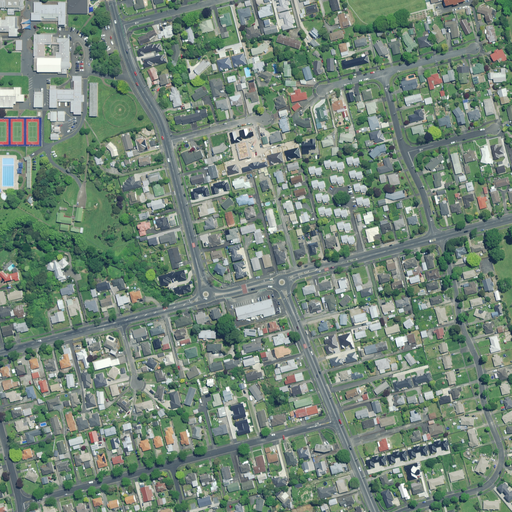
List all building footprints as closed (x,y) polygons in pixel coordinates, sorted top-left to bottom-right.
[(23,0),(0,0),(0,8),(24,9),(23,0)] [(96,8),(93,0),(85,0),(89,10),(96,8)] [(143,0),(136,0),(138,4),(134,4),(136,10),(146,7),(143,0)] [(289,9),(288,0),(282,1),(283,3),(280,4),(282,12),(276,13),(278,19),(282,19),(283,22),(289,24),(290,18),(287,17),(289,9)] [(329,0),(333,12),(340,10),(336,0),(329,0)] [(42,1),(34,1),(34,12),(32,12),(32,20),(41,20),(41,18),(59,18),(59,26),(66,26),(67,1),(58,1),(58,5),(42,5),(42,1)] [(274,15),(271,4),(266,5),(266,6),(261,8),(262,10),(258,11),(260,18),(274,15)] [(318,11),(316,4),(305,7),(307,14),(318,11)] [(496,10),(483,7),(482,8),(479,7),(479,8),(478,7),(477,12),(485,14),(487,23),(493,21),(491,14),(495,15),(496,10)] [(252,16),(249,8),(242,9),(242,8),(237,10),(241,26),(246,25),(244,18),(252,16)] [(219,17),(220,19),(222,25),(223,28),(227,27),(232,25),(229,13),(224,14),(224,15),(223,15),(223,16),(219,17)] [(346,18),(344,13),(338,15),(339,21),(338,21),(341,29),(344,29),(343,27),(350,25),(348,18),(346,18)] [(16,18),(0,17),(0,47),(1,47),(1,35),(0,34),(0,31),(10,32),(10,35),(20,35),(20,28),(16,28),(16,18)] [(472,32),(466,19),(459,22),(466,35),(472,32)] [(215,37),(211,20),(202,22),(202,23),(199,24),(202,33),(206,32),(208,38),(215,37)] [(459,37),(456,20),(445,22),(446,28),(450,28),(452,38),(459,37)] [(164,30),(165,35),(166,38),(174,36),(173,31),(174,31),(172,25),(165,27),(165,29),(163,29),(164,30)] [(278,32),(276,25),(261,29),(262,34),(265,33),(265,35),(278,32)] [(445,40),(437,25),(433,27),(434,30),(432,31),(438,43),(445,40)] [(496,37),(492,25),(486,27),(488,34),(486,35),(488,40),(489,40),(490,43),(495,41),(494,37),(496,37)] [(257,30),(256,26),(246,28),(247,34),(246,35),(247,40),(261,37),(259,29),(257,30)] [(195,42),(191,27),(180,30),(184,45),(195,42)] [(320,34),(313,27),(309,32),(316,38),(320,34)] [(147,34),(139,37),(140,39),(138,39),(140,44),(151,40),(156,37),(155,36),(158,34),(154,29),(152,31),(151,30),(148,33),(147,34)] [(343,38),(341,31),(329,34),(331,41),(343,38)] [(58,38),(58,42),(52,42),(52,34),(35,33),(34,72),(59,72),(59,74),(68,74),(68,69),(70,69),(71,38),(58,38)] [(411,51),(417,48),(416,47),(418,46),(416,42),(413,43),(408,34),(402,37),(406,45),(407,45),(408,48),(407,48),(405,49),(407,52),(406,52),(407,54),(408,54),(412,52),(411,51)] [(302,42),(279,35),(277,42),(299,50),(302,42)] [(432,46),(429,35),(418,38),(420,48),(427,46),(428,47),(432,46)] [(367,45),(366,38),(354,40),(356,48),(367,45)] [(400,46),(399,40),(389,43),(390,48),(392,48),(393,55),(401,53),(399,47),(400,46)] [(384,48),(381,41),(374,45),(380,56),(382,55),(383,56),(389,53),(387,49),(389,49),(388,46),(384,48)] [(258,54),(262,53),(264,51),(266,53),(269,50),(267,48),(269,47),(264,42),(263,44),(260,42),(257,44),(257,47),(251,49),(253,56),(258,54)] [(151,45),(149,46),(150,51),(156,50),(157,52),(162,50),(161,44),(159,45),(159,44),(155,44),(155,43),(151,44),(151,45)] [(339,48),(340,48),(342,56),(349,54),(347,48),(348,47),(347,43),(346,43),(339,44),(339,45),(339,46),(339,48)] [(172,60),(171,65),(176,67),(177,61),(178,61),(180,53),(178,44),(172,46),(173,51),(171,59),(172,60)] [(150,51),(149,46),(146,46),(143,47),(143,48),(139,49),(139,50),(137,51),(139,56),(145,55),(144,53),(150,51)] [(500,52),(498,49),(494,51),(495,53),(490,55),(494,62),(497,60),(499,62),(502,61),(502,62),(507,59),(503,50),(500,52)] [(0,66),(11,67),(10,73),(21,73),(22,64),(16,64),(16,52),(10,52),(10,56),(0,56),(0,66)] [(221,53),(221,63),(226,67),(226,69),(232,68),(231,62),(234,62),(233,52),(221,53)] [(154,57),(155,63),(158,62),(158,63),(159,62),(159,64),(167,62),(166,57),(165,58),(164,54),(154,57)] [(246,59),(247,62),(244,63),(245,66),(248,65),(252,64),(253,71),(258,69),(259,70),(257,76),(265,78),(265,82),(269,83),(270,80),(271,80),(273,74),(273,72),(266,73),(264,72),(263,68),(265,67),(263,62),(260,62),(258,54),(253,56),(253,58),(246,59)] [(365,56),(346,61),(346,59),(341,61),(343,69),(369,62),(367,56),(365,56)] [(153,63),(155,63),(154,57),(144,59),(145,63),(143,63),(145,68),(153,65),(152,64),(153,64),(153,63)] [(211,64),(206,58),(193,70),(199,75),(211,64)] [(335,71),(334,58),(327,59),(327,71),(335,71)] [(321,69),(322,61),(315,60),(314,70),(317,75),(323,72),(321,69)] [(291,77),(291,62),(284,61),(284,68),(283,68),(283,72),(284,72),(284,77),(291,77)] [(485,71),(483,64),(470,68),(471,73),(473,73),(474,75),(481,73),(481,75),(486,73),(485,71)] [(313,78),(310,66),(302,68),(306,81),(313,78)] [(469,75),(469,66),(460,67),(460,71),(458,71),(459,74),(458,74),(459,81),(460,80),(460,84),(467,83),(467,76),(469,75)] [(147,70),(153,81),(159,78),(154,67),(147,70)] [(494,73),(494,72),(492,72),(492,69),(490,69),(490,72),(490,73),(488,73),(489,80),(490,79),(492,79),(493,79),(494,83),(495,83),(495,85),(499,85),(499,82),(506,82),(506,73),(507,73),(507,70),(505,70),(505,68),(501,68),(501,73),(494,73)] [(457,82),(453,70),(448,71),(448,74),(442,76),(444,83),(451,81),(452,84),(457,82)] [(166,73),(159,75),(161,81),(160,81),(161,85),(169,83),(168,78),(169,78),(168,74),(166,74),(166,73)] [(435,86),(434,86),(434,85),(440,84),(440,83),(442,83),(441,79),(439,79),(438,74),(430,75),(431,77),(427,78),(430,90),(435,89),(435,88),(435,86)] [(82,114),(83,75),(74,75),(73,89),(51,88),(50,107),(58,107),(59,101),(72,101),(72,114),(82,114)] [(210,80),(214,97),(220,96),(220,95),(219,91),(221,90),(220,89),(224,89),(223,86),(224,86),(223,80),(217,82),(216,78),(210,80)] [(286,78),(286,81),(286,86),(296,86),(296,81),(291,81),(291,78),(286,78)] [(406,81),(406,80),(401,82),(404,92),(417,88),(416,86),(418,86),(416,79),(415,79),(406,81)] [(245,94),(246,96),(246,99),(251,98),(252,103),(259,101),(257,92),(255,82),(248,83),(250,90),(249,90),(249,93),(245,94)] [(246,88),(245,83),(236,85),(238,91),(242,90),(242,89),(246,88)] [(177,86),(171,88),(173,92),(171,93),(172,95),(170,95),(171,101),(173,100),(174,103),(173,103),(174,107),(183,105),(179,93),(178,93),(177,86)] [(0,101),(0,102),(0,107),(15,108),(15,102),(25,102),(25,95),(22,95),(22,88),(15,88),(15,90),(1,90),(1,87),(0,87),(0,101)] [(492,95),(491,93),(496,91),(494,87),(490,89),(487,90),(489,96),(492,95)] [(196,92),(192,95),(195,101),(206,95),(209,93),(207,90),(205,91),(203,89),(196,92)] [(302,93),(301,89),(299,89),(295,90),(296,94),(291,95),(293,102),(308,99),(306,92),(302,93)] [(368,91),(367,89),(363,91),(365,100),(373,98),(371,90),(368,91)] [(498,92),(497,92),(498,95),(499,95),(501,105),(509,103),(507,92),(508,92),(508,90),(506,91),(506,89),(498,91),(498,92)] [(43,92),(33,92),(33,108),(43,108),(43,92)] [(347,93),(350,102),(356,100),(353,92),(347,93)] [(406,105),(413,103),(414,105),(416,104),(416,103),(422,101),(420,94),(405,98),(406,105)] [(243,105),(240,95),(230,97),(232,106),(236,105),(236,107),(243,105)] [(277,110),(287,106),(283,95),(274,99),(277,105),(276,106),(277,110)] [(227,98),(216,101),(218,109),(221,108),(222,110),(225,109),(225,110),(226,110),(229,109),(227,98)] [(203,103),(203,100),(192,103),(194,108),(204,106),(203,103)] [(344,107),(343,100),(335,102),(335,103),(333,103),(334,111),(344,109),(345,112),(343,112),(344,117),(349,116),(347,107),(344,107)] [(494,114),(491,100),(483,101),(486,116),(494,114)] [(301,107),(298,102),(292,107),(295,111),(301,107)] [(378,108),(376,102),(366,104),(369,115),(377,113),(376,109),(378,108)] [(324,111),(326,111),(325,106),(316,108),(316,111),(316,114),(317,113),(318,118),(315,119),(317,129),(322,128),(320,122),(328,120),(327,115),(325,116),(324,111)] [(466,123),(464,114),(459,107),(452,111),(457,118),(458,125),(466,123)] [(201,112),(191,114),(193,122),(195,122),(197,121),(203,119),(202,118),(208,116),(206,109),(200,110),(201,112)] [(410,122),(416,121),(417,122),(419,122),(419,120),(424,119),(422,109),(417,110),(418,114),(409,116),(410,122)] [(481,118),(479,111),(480,111),(479,109),(477,109),(477,110),(468,113),(470,120),(474,119),(474,121),(479,120),(479,118),(481,118)] [(299,118),(298,112),(292,115),(293,123),(304,128),(311,127),(310,120),(304,120),(299,118)] [(193,122),(191,114),(181,117),(181,115),(175,117),(177,124),(183,123),(183,124),(189,123),(192,122),(193,122)] [(378,119),(377,115),(369,117),(372,131),(377,129),(377,127),(381,126),(379,119),(378,119)] [(452,127),(449,115),(447,116),(445,118),(438,119),(440,127),(446,125),(447,128),(452,127)] [(288,120),(288,118),(280,120),(281,124),(279,125),(280,129),(282,128),(283,132),(289,131),(287,121),(288,120)] [(426,127),(423,128),(423,125),(411,128),(413,135),(419,133),(420,136),(425,135),(424,132),(427,131),(426,127)] [(381,130),(370,133),(372,140),(374,139),(375,143),(385,141),(383,133),(382,134),(381,130)] [(269,137),(271,144),(278,142),(282,141),(279,131),(274,132),(275,135),(269,137)] [(354,135),(341,133),(339,143),(343,143),(343,141),(352,143),(354,135)] [(129,134),(122,135),(126,151),(133,149),(129,134)] [(324,148),(335,145),(332,136),(328,137),(329,139),(322,141),(324,148)] [(233,140),(235,149),(248,146),(245,137),(233,140)] [(140,152),(143,151),(143,150),(144,150),(144,151),(149,150),(148,147),(147,147),(145,138),(136,140),(139,152),(140,151),(140,152)] [(308,142),(308,141),(306,141),(303,141),(303,153),(309,153),(309,149),(316,149),(316,139),(312,139),(312,142),(308,142)] [(112,157),(119,156),(117,148),(111,142),(106,147),(111,151),(112,157)] [(228,148),(224,143),(220,146),(212,148),(214,155),(222,153),(228,148)] [(386,144),(378,146),(370,154),(375,159),(381,152),(388,150),(386,144)] [(495,160),(500,158),(505,156),(502,147),(498,148),(497,144),(491,146),(493,153),(495,160)] [(291,154),(286,146),(277,152),(278,153),(274,155),(278,161),(284,157),(285,158),(291,154)] [(491,160),(490,155),(487,146),(484,146),(484,148),(481,149),(482,156),(481,162),(488,164),(488,163),(492,164),(493,161),(491,160)] [(181,154),(187,167),(196,163),(195,161),(204,157),(201,150),(189,155),(188,151),(181,154)] [(463,155),(466,163),(476,160),(474,150),(467,152),(468,154),(463,155)] [(269,152),(265,155),(268,161),(273,158),(269,152)] [(460,163),(463,163),(461,156),(458,156),(457,153),(450,154),(456,175),(462,173),(460,163)] [(429,169),(431,171),(441,163),(442,164),(444,162),(442,159),(443,158),(440,154),(433,159),(433,158),(430,161),(430,162),(425,166),(428,170),(429,169)] [(102,161),(100,155),(95,156),(97,165),(103,163),(103,161),(102,161)] [(151,164),(149,156),(139,159),(141,167),(151,164)] [(219,156),(216,157),(216,156),(204,160),(205,165),(208,164),(208,165),(213,164),(212,163),(217,161),(220,161),(219,156)] [(252,168),(263,165),(260,156),(250,159),(252,168)] [(384,159),(385,166),(378,168),(380,174),(394,170),(393,164),(392,164),(390,157),(384,159)] [(238,162),(240,167),(247,163),(244,158),(238,162)] [(508,158),(501,159),(503,164),(502,165),(503,170),(510,168),(508,158)] [(300,169),(298,162),(287,165),(289,172),(291,171),(291,175),(298,173),(297,169),(300,169)] [(216,165),(208,167),(210,176),(211,179),(219,177),(216,165)] [(265,171),(265,168),(260,169),(261,173),(264,172),(265,176),(269,175),(267,170),(265,171)] [(278,184),(284,182),(281,171),(273,173),(275,177),(276,177),(278,184)] [(159,177),(158,172),(148,175),(150,183),(162,180),(161,177),(159,177)] [(444,172),(440,173),(433,174),(435,180),(433,181),(435,188),(442,186),(440,180),(442,180),(441,176),(445,175),(444,172)] [(205,184),(212,182),(211,179),(210,176),(204,177),(203,174),(191,177),(193,185),(204,182),(205,184)] [(303,182),(300,174),(297,175),(297,177),(294,178),(294,176),(290,177),(292,185),(294,184),(295,188),(302,186),(301,182),(303,182)] [(388,176),(391,187),(400,184),(398,177),(397,178),(396,174),(388,176)] [(124,180),(125,181),(122,182),(123,186),(124,191),(142,186),(140,181),(135,182),(134,176),(126,178),(127,180),(124,180)] [(494,181),(496,188),(502,187),(510,185),(508,178),(494,181)] [(240,180),(239,179),(236,179),(237,181),(232,182),(233,186),(234,186),(235,189),(244,187),(245,189),(250,188),(249,182),(245,183),(244,179),(240,180)] [(260,182),(263,192),(267,191),(266,190),(269,189),(267,180),(260,182)] [(472,182),(465,184),(467,192),(474,190),(472,182)] [(164,195),(162,184),(153,186),(155,197),(164,195)] [(495,189),(494,186),(491,187),(492,190),(490,190),(493,204),(500,202),(497,191),(496,191),(496,189),(495,189)] [(306,194),(304,188),(294,191),(296,198),(297,197),(298,201),(305,199),(304,195),(306,194)] [(195,191),(197,201),(209,198),(208,194),(203,195),(202,189),(195,191)] [(406,197),(404,190),(394,192),(388,190),(386,197),(394,200),(406,197)] [(132,202),(137,201),(138,203),(141,202),(139,196),(137,196),(135,191),(128,194),(130,201),(129,201),(130,205),(133,205),(132,202)] [(236,198),(237,203),(238,203),(239,206),(244,205),(245,205),(248,204),(249,206),(254,204),(253,198),(249,199),(247,194),(240,196),(240,197),(236,198)] [(474,200),(473,194),(463,196),(466,208),(471,207),(469,202),(474,200)] [(229,197),(221,205),(226,210),(234,203),(229,197)] [(480,209),(487,208),(485,201),(487,201),(486,197),(482,198),(481,197),(477,198),(480,209)] [(163,204),(162,199),(147,203),(148,208),(152,207),(153,210),(165,207),(164,203),(163,204)] [(286,202),(286,203),(283,204),(284,209),(286,209),(287,213),(294,211),(292,202),(291,202),(290,200),(286,202)] [(447,200),(442,201),(443,202),(439,202),(442,215),(450,214),(447,200)] [(212,201),(206,203),(202,204),(203,205),(198,206),(200,212),(198,212),(199,217),(215,213),(214,209),(213,209),(212,201)] [(462,213),(459,201),(455,202),(455,204),(450,205),(452,213),(457,212),(457,214),(462,213)] [(255,217),(253,206),(243,209),(247,220),(251,219),(251,218),(255,217)] [(81,223),(84,208),(77,207),(74,222),(81,223)] [(270,231),(270,234),(277,232),(277,231),(278,231),(272,208),(265,210),(266,211),(267,216),(268,221),(270,227),(267,228),(268,232),(270,231)] [(150,218),(148,212),(139,215),(141,221),(150,218)] [(225,213),(227,226),(228,226),(228,228),(235,226),(232,212),(225,213)] [(369,222),(374,221),(372,212),(367,213),(367,215),(363,216),(365,225),(369,224),(369,222)] [(65,214),(58,213),(56,222),(72,225),(73,219),(64,218),(65,214)] [(299,217),(301,224),(309,221),(309,218),(310,218),(310,216),(308,216),(307,213),(301,215),(301,216),(299,217)] [(412,215),(413,217),(410,217),(407,218),(409,225),(412,224),(413,225),(417,224),(416,222),(418,221),(416,214),(412,215)] [(161,227),(162,230),(171,228),(170,226),(176,225),(175,220),(169,221),(169,223),(167,223),(166,217),(154,220),(156,228),(161,227)] [(215,228),(212,218),(205,220),(206,226),(204,226),(205,230),(215,228)] [(403,220),(394,222),(396,231),(400,230),(399,228),(404,227),(403,220)] [(151,229),(149,221),(141,223),(141,225),(138,225),(139,229),(140,229),(141,231),(139,232),(140,237),(146,235),(145,230),(151,229)] [(388,230),(391,229),(389,223),(380,225),(382,234),(387,233),(387,232),(388,232),(388,230)] [(240,228),(242,235),(255,232),(255,230),(256,230),(254,224),(240,228)] [(374,242),(373,237),(375,236),(375,235),(379,234),(378,231),(379,231),(378,227),(365,230),(369,243),(374,242)] [(239,232),(237,228),(229,230),(230,235),(225,236),(227,241),(232,240),(234,244),(239,243),(236,232),(239,232)] [(264,243),(260,229),(256,230),(255,230),(255,233),(254,234),(255,238),(253,238),(254,241),(256,240),(257,245),(264,243)] [(167,235),(159,236),(161,244),(169,242),(170,245),(177,243),(174,232),(166,234),(167,235)] [(148,237),(149,243),(159,240),(158,234),(148,237)] [(208,243),(210,248),(218,246),(217,245),(222,244),(220,239),(217,240),(216,234),(208,236),(210,243),(208,243)] [(333,245),(336,245),(335,244),(337,243),(335,236),(325,239),(327,249),(333,247),(333,245)] [(348,241),(349,244),(351,243),(352,245),(354,244),(353,243),(355,242),(354,236),(347,238),(348,241)] [(318,247),(316,240),(307,243),(311,256),(317,254),(316,248),(318,247)] [(484,246),(483,242),(479,243),(479,244),(471,246),(473,253),(487,249),(486,245),(484,246)] [(301,259),(300,257),(304,256),(304,254),(306,254),(303,243),(299,244),(300,249),(294,251),(296,260),(301,259)] [(284,251),(279,253),(277,246),(273,247),(277,265),(286,263),(285,258),(286,258),(284,251)] [(178,247),(168,250),(173,269),(180,268),(183,267),(178,247)] [(467,254),(466,247),(455,249),(457,259),(462,258),(461,255),(467,254)] [(221,250),(210,253),(213,263),(219,262),(218,259),(223,257),(221,250)] [(256,254),(257,258),(251,260),(254,271),(261,269),(258,259),(262,258),(265,268),(272,267),(269,254),(262,256),(261,251),(258,252),(259,254),(256,254)] [(435,268),(431,254),(425,256),(428,269),(435,268)] [(59,263),(56,260),(55,264),(49,262),(47,269),(53,271),(53,272),(54,272),(56,279),(58,279),(59,281),(66,279),(64,271),(63,271),(62,269),(65,268),(69,263),(63,258),(59,263)] [(231,259),(228,259),(230,265),(229,265),(230,268),(231,268),(233,276),(238,275),(236,268),(239,268),(239,266),(242,265),(240,259),(231,261),(231,259)] [(404,263),(406,269),(411,268),(411,269),(414,268),(414,267),(417,266),(415,259),(406,261),(406,262),(404,263)] [(396,269),(395,262),(386,265),(388,271),(396,269)] [(223,276),(227,268),(217,264),(214,270),(217,271),(217,273),(223,276)] [(185,279),(186,279),(184,275),(182,269),(172,272),(174,279),(177,278),(178,284),(177,284),(179,291),(187,288),(185,280),(185,279)] [(440,278),(438,269),(425,272),(428,282),(440,278)] [(476,277),(474,270),(463,273),(465,280),(476,277)] [(2,271),(0,272),(0,281),(3,278),(5,281),(5,282),(6,282),(14,280),(15,282),(19,281),(18,279),(19,279),(17,273),(9,275),(7,273),(6,274),(2,271)] [(363,285),(360,273),(352,275),(355,287),(356,287),(357,292),(360,291),(362,298),(373,295),(371,288),(363,290),(361,285),(363,285)] [(383,275),(382,273),(378,274),(380,284),(391,281),(389,274),(383,275)] [(410,278),(412,283),(418,281),(419,284),(422,284),(419,275),(410,278)] [(345,277),(338,279),(340,289),(335,290),(336,294),(345,292),(344,289),(347,288),(345,277)] [(123,278),(110,282),(111,285),(113,285),(114,286),(118,285),(120,291),(126,289),(123,278)] [(493,286),(494,286),(493,282),(492,283),(490,278),(482,281),(486,292),(494,289),(493,286)] [(97,284),(97,287),(97,291),(98,291),(98,292),(111,289),(110,285),(109,281),(97,284)] [(317,285),(319,292),(332,288),(330,281),(319,284),(319,285),(317,285)] [(403,287),(401,281),(391,283),(393,290),(403,287)] [(439,288),(438,281),(426,284),(428,293),(430,292),(430,291),(439,288)] [(477,293),(474,282),(469,283),(470,287),(464,289),(466,295),(477,293)] [(62,296),(68,294),(68,296),(73,294),(72,293),(74,293),(72,284),(67,286),(68,287),(60,289),(62,296)] [(314,286),(314,284),(304,287),(304,288),(302,288),(304,296),(314,293),(315,297),(319,296),(318,292),(319,292),(317,285),(314,286)] [(93,298),(100,296),(100,292),(97,293),(95,287),(90,289),(93,298)] [(22,298),(20,291),(10,293),(10,294),(7,295),(9,301),(22,298)] [(137,300),(142,298),(140,291),(135,293),(135,291),(130,293),(133,304),(137,302),(137,300)] [(334,295),(324,297),(325,298),(321,299),(322,303),(326,302),(326,303),(327,303),(330,311),(336,309),(335,305),(336,305),(334,295)] [(351,300),(346,295),(342,298),(344,299),(340,303),(344,308),(351,300)] [(444,302),(442,295),(430,299),(431,305),(444,302)] [(125,309),(124,304),(130,303),(128,297),(126,298),(126,296),(117,298),(118,305),(120,310),(125,309)] [(396,301),(398,308),(400,307),(401,308),(408,306),(408,305),(410,304),(408,297),(404,298),(404,299),(396,301)] [(483,304),(481,297),(470,301),(472,307),(483,304)] [(113,307),(111,298),(100,301),(102,308),(101,308),(103,312),(107,311),(107,309),(113,307)] [(74,305),(73,299),(67,301),(70,317),(77,315),(76,310),(78,309),(77,304),(74,305)] [(272,299),(235,308),(238,321),(264,315),(265,317),(280,314),(276,302),(272,299)] [(94,313),(98,312),(95,301),(84,303),(86,309),(88,308),(89,312),(93,310),(94,313)] [(313,305),(312,302),(308,303),(311,313),(317,311),(317,313),(322,312),(320,305),(317,306),(316,304),(313,305)] [(395,312),(392,302),(387,303),(387,304),(381,306),(384,315),(388,314),(387,312),(391,311),(391,313),(395,312)] [(14,310),(15,316),(16,316),(17,316),(18,319),(25,317),(22,304),(13,306),(14,310)] [(379,317),(376,306),(370,308),(373,318),(379,317)] [(15,316),(14,310),(10,311),(10,308),(3,310),(3,307),(0,307),(0,313),(1,318),(11,316),(11,317),(15,316)] [(220,308),(210,311),(212,320),(222,317),(220,308)] [(447,321),(444,308),(440,309),(439,308),(435,309),(439,324),(444,323),(443,322),(447,321)] [(487,313),(476,309),(474,316),(484,319),(487,313)] [(65,321),(63,312),(55,313),(56,316),(51,317),(53,324),(65,321)] [(205,312),(196,314),(198,324),(208,321),(205,312)] [(367,320),(365,313),(354,316),(356,323),(367,320)] [(191,316),(175,320),(177,327),(193,323),(191,316)] [(403,323),(407,329),(409,328),(410,329),(411,328),(411,327),(414,325),(410,319),(403,323)] [(14,324),(15,330),(17,330),(17,333),(21,332),(21,333),(29,331),(27,322),(17,325),(16,323),(14,324)] [(268,328),(269,333),(280,330),(279,322),(274,323),(274,322),(267,323),(268,328)] [(320,332),(332,329),(330,325),(327,326),(326,322),(320,324),(321,327),(318,327),(320,332)] [(381,329),(380,323),(369,326),(369,329),(371,328),(371,331),(381,329)] [(400,331),(398,323),(393,325),(393,326),(385,329),(387,335),(388,338),(391,337),(391,334),(400,331)] [(494,332),(491,323),(484,325),(486,334),(494,332)] [(15,330),(14,324),(10,325),(10,326),(1,329),(3,337),(13,335),(12,331),(15,330)] [(158,330),(150,331),(152,338),(165,335),(164,331),(162,331),(161,327),(158,328),(158,330)] [(174,330),(177,340),(188,336),(185,327),(174,330)] [(257,329),(246,328),(245,335),(257,336),(257,329)] [(445,335),(443,328),(434,331),(434,334),(436,334),(438,340),(444,338),(443,336),(445,335)] [(146,329),(131,333),(134,341),(148,338),(146,329)] [(218,330),(200,330),(199,338),(217,338),(218,330)] [(366,337),(365,331),(355,333),(356,339),(366,337)] [(285,339),(283,333),(278,335),(278,336),(273,338),(275,346),(285,343),(285,345),(291,343),(289,338),(285,339)] [(407,336),(408,342),(409,345),(416,343),(414,334),(407,336)] [(348,347),(345,336),(329,340),(331,347),(333,346),(334,351),(348,347)] [(408,342),(407,336),(395,339),(397,347),(404,346),(404,343),(408,342)] [(501,350),(497,336),(490,338),(492,346),(489,346),(491,353),(501,350)] [(160,339),(154,341),(156,349),(162,348),(160,339)] [(110,353),(115,355),(118,349),(116,348),(118,345),(114,343),(113,343),(107,340),(104,346),(110,349),(109,350),(111,351),(110,353)] [(388,350),(386,341),(364,347),(366,355),(388,350)] [(90,344),(91,346),(89,346),(90,350),(91,350),(92,352),(93,352),(101,349),(99,342),(90,344)] [(149,342),(141,343),(145,356),(152,354),(149,342)] [(256,342),(243,346),(245,353),(264,349),(261,343),(256,344),(256,342)] [(448,352),(446,344),(439,345),(441,354),(448,352)] [(284,346),(274,349),(275,350),(272,350),(274,358),(276,357),(277,359),(284,357),(284,356),(291,354),(289,347),(284,349),(284,346)] [(196,347),(185,350),(187,359),(198,356),(196,347)] [(72,360),(69,348),(63,350),(64,355),(63,355),(64,359),(59,361),(61,369),(71,367),(70,360),(72,360)] [(80,350),(81,352),(76,353),(78,360),(83,359),(85,369),(91,367),(86,349),(80,350)] [(416,363),(410,353),(407,355),(408,356),(405,358),(411,366),(416,363)] [(167,364),(165,364),(166,369),(175,367),(172,354),(167,356),(165,358),(167,364)] [(352,360),(350,354),(345,356),(345,355),(339,356),(332,358),(334,365),(352,360)] [(502,365),(500,356),(498,356),(497,354),(494,355),(495,357),(492,358),(495,367),(502,365)] [(452,365),(450,356),(442,358),(445,370),(452,368),(451,366),(452,365)] [(93,363),(95,370),(111,366),(111,367),(120,364),(118,359),(111,361),(110,358),(93,363)] [(159,363),(150,358),(146,365),(155,370),(159,363)] [(255,364),(254,358),(243,361),(244,367),(255,364)] [(390,368),(388,358),(375,361),(376,366),(377,366),(378,370),(379,370),(380,374),(385,373),(384,370),(390,368)] [(39,368),(37,359),(29,361),(32,370),(39,368)] [(233,359),(224,362),(227,370),(242,366),(240,359),(234,360),(233,359)] [(56,370),(54,360),(49,362),(50,364),(46,365),(47,371),(52,370),(52,371),(56,370)] [(280,368),(282,373),(298,369),(297,364),(295,365),(294,360),(287,361),(288,365),(280,368)] [(223,361),(209,364),(211,372),(225,369),(223,361)] [(26,374),(24,365),(16,367),(18,376),(26,374)] [(11,377),(8,366),(0,368),(0,373),(2,373),(3,379),(11,377)] [(192,372),(187,374),(190,380),(200,375),(196,366),(190,369),(192,372)] [(115,368),(114,369),(113,368),(110,372),(110,371),(109,373),(108,376),(115,380),(119,372),(118,371),(119,370),(115,368)] [(497,371),(498,373),(496,373),(497,377),(499,377),(500,381),(508,379),(506,368),(497,371)] [(163,376),(162,370),(155,372),(157,382),(166,380),(165,375),(163,376)] [(351,374),(350,370),(339,372),(341,381),(349,379),(348,375),(351,374)] [(420,379),(417,370),(408,372),(412,387),(419,385),(417,380),(420,379)] [(258,379),(256,371),(248,373),(249,373),(245,374),(247,381),(258,379)] [(90,374),(88,374),(88,372),(81,373),(84,388),(90,387),(90,386),(92,386),(90,374)] [(457,384),(454,372),(446,374),(449,386),(457,384)] [(304,380),(302,373),(287,377),(288,380),(285,381),(286,385),(304,380)] [(75,387),(73,374),(66,375),(68,388),(75,387)] [(216,386),(215,377),(208,378),(209,387),(216,386)] [(12,383),(11,379),(0,382),(0,392),(11,389),(10,388),(19,386),(18,382),(12,383)] [(49,391),(46,380),(39,382),(42,393),(49,391)] [(389,386),(386,382),(374,391),(377,395),(389,386)] [(309,392),(306,383),(290,388),(290,389),(289,390),(291,397),(309,392)] [(61,391),(59,384),(50,386),(52,392),(57,391),(57,392),(61,391)] [(119,395),(116,384),(110,386),(113,397),(119,395)] [(256,384),(249,389),(258,402),(264,398),(256,384)] [(505,384),(501,385),(502,386),(500,386),(502,395),(510,393),(508,384),(506,385),(505,384)] [(36,398),(33,386),(25,388),(28,398),(31,397),(32,400),(36,398)] [(165,388),(158,387),(155,400),(161,402),(165,388)] [(198,389),(191,387),(185,403),(192,406),(198,389)] [(462,391),(461,387),(453,389),(448,390),(449,394),(452,393),(453,400),(459,398),(458,396),(460,395),(459,391),(462,391)] [(360,390),(359,388),(346,392),(347,394),(345,395),(347,399),(359,395),(358,391),(360,390)] [(232,389),(223,391),(226,401),(234,399),(232,389)] [(183,407),(179,390),(170,392),(174,409),(183,407)] [(434,398),(432,391),(424,394),(426,400),(434,398)] [(15,392),(5,394),(6,397),(6,398),(9,398),(10,403),(22,400),(21,393),(15,394),(15,392)] [(76,393),(70,395),(73,408),(77,407),(77,405),(80,404),(79,401),(78,401),(76,393)] [(87,410),(96,408),(93,395),(92,396),(91,393),(85,395),(86,402),(85,403),(87,410)] [(219,393),(213,395),(215,402),(212,402),(214,407),(222,405),(219,393)] [(312,404),(310,397),(294,402),(296,409),(312,404)] [(399,399),(398,397),(394,398),(395,401),(393,401),(395,406),(405,404),(403,398),(399,399)] [(59,404),(58,398),(47,401),(50,411),(54,410),(53,406),(59,404)] [(127,403),(121,398),(117,403),(127,412),(130,409),(129,408),(131,404),(128,402),(127,403)] [(381,412),(379,401),(378,401),(372,402),(372,403),(371,403),(374,414),(381,412)] [(153,403),(135,407),(137,415),(155,411),(153,403)] [(464,412),(462,404),(455,406),(457,414),(464,412)] [(319,413),(319,412),(317,406),(307,408),(307,407),(295,410),(297,419),(319,413)] [(23,415),(21,407),(11,410),(13,419),(18,418),(17,417),(23,415)] [(224,407),(218,409),(220,418),(227,416),(224,407)] [(167,413),(164,408),(157,412),(160,418),(165,415),(165,414),(167,413)] [(369,417),(367,409),(355,412),(357,420),(369,417)] [(419,416),(417,410),(410,412),(412,417),(410,418),(411,423),(421,420),(420,415),(419,416)] [(267,421),(264,411),(257,413),(261,428),(267,426),(265,422),(267,421)] [(511,411),(502,417),(505,424),(509,421),(510,422),(511,421),(511,420),(511,419),(511,411)] [(70,432),(77,430),(72,413),(65,415),(70,432)] [(89,419),(90,427),(95,426),(95,428),(100,427),(98,414),(92,415),(93,418),(89,419)] [(279,417),(279,415),(270,417),(272,427),(284,424),(284,422),(286,421),(284,415),(279,417)] [(59,422),(57,416),(51,418),(55,435),(61,434),(59,430),(61,429),(59,422)] [(82,417),(77,418),(79,431),(85,430),(84,429),(89,428),(87,420),(83,421),(82,417)] [(376,418),(378,424),(380,424),(381,428),(395,424),(393,417),(379,420),(379,418),(376,418)] [(473,426),(474,418),(461,417),(461,425),(473,426)] [(247,426),(248,426),(247,422),(244,422),(243,418),(235,420),(237,426),(230,428),(231,433),(237,432),(248,430),(247,426)] [(378,424),(376,418),(362,422),(364,429),(375,426),(375,425),(378,424)] [(23,422),(22,420),(14,423),(17,433),(28,430),(27,426),(28,426),(27,421),(23,422)] [(440,426),(439,423),(428,426),(430,434),(422,436),(424,441),(426,441),(428,448),(437,445),(435,438),(431,439),(431,437),(444,433),(442,425),(440,426)] [(213,429),(215,437),(221,435),(221,436),(228,434),(226,424),(219,426),(219,427),(213,429)] [(116,426),(105,429),(107,437),(118,434),(116,426)] [(169,444),(173,443),(176,443),(174,433),(175,433),(174,426),(165,428),(167,435),(166,435),(168,444),(169,444)] [(202,428),(196,426),(193,437),(202,439),(203,435),(201,434),(202,428)] [(43,434),(42,429),(19,435),(21,441),(26,439),(28,444),(35,442),(33,437),(43,434)] [(192,436),(190,429),(187,429),(187,431),(181,432),(183,439),(182,440),(183,444),(187,443),(187,445),(191,444),(189,436),(192,436)] [(479,445),(475,430),(468,432),(470,442),(469,442),(470,448),(479,445)] [(89,433),(92,443),(99,441),(96,431),(89,433)] [(421,439),(419,431),(413,433),(414,437),(411,438),(413,442),(417,441),(417,440),(421,439)] [(69,440),(70,446),(72,446),(73,450),(80,448),(79,444),(83,443),(82,436),(77,438),(69,440)] [(156,438),(154,439),(156,448),(164,446),(162,436),(160,437),(160,436),(156,437),(156,438)] [(125,443),(123,444),(126,453),(134,450),(130,437),(124,438),(125,443)] [(120,443),(119,438),(111,440),(113,449),(119,448),(118,444),(120,443)] [(149,439),(141,441),(141,443),(140,444),(141,447),(142,447),(143,452),(152,449),(149,439)] [(387,444),(386,439),(381,440),(381,441),(377,442),(379,447),(378,447),(379,452),(389,450),(388,448),(390,447),(389,444),(387,444)] [(60,460),(62,459),(62,461),(65,460),(65,459),(63,454),(66,453),(63,442),(57,443),(60,455),(59,455),(60,460)] [(99,449),(97,444),(91,446),(93,456),(96,455),(95,450),(99,449)] [(325,446),(317,444),(315,450),(325,453),(331,451),(331,449),(333,448),(332,445),(330,446),(330,444),(325,446)] [(33,450),(31,451),(30,448),(23,450),(24,454),(22,455),(23,460),(32,458),(35,457),(33,450)] [(303,450),(303,448),(298,449),(300,458),(309,456),(307,449),(303,450)] [(426,451),(425,448),(422,449),(422,448),(415,450),(416,456),(411,457),(413,462),(418,461),(417,457),(419,456),(420,460),(425,458),(425,457),(430,456),(430,455),(432,454),(431,450),(426,451)] [(297,458),(295,458),(294,452),(290,453),(289,451),(284,453),(288,466),(293,465),(293,466),(297,465),(299,465),(297,458)] [(90,460),(88,453),(78,456),(74,457),(76,466),(82,465),(81,463),(84,462),(86,469),(91,468),(89,461),(90,460)] [(98,455),(99,460),(98,460),(100,468),(109,465),(105,453),(98,455)] [(271,455),(271,453),(266,454),(269,464),(279,461),(277,454),(271,455)] [(123,464),(121,456),(112,458),(113,465),(120,463),(120,465),(123,464)] [(265,466),(262,456),(255,458),(257,467),(253,468),(255,474),(266,471),(264,466),(265,466)] [(485,459),(482,457),(475,471),(479,473),(480,472),(484,474),(489,462),(484,460),(485,459)] [(392,467),(389,458),(380,460),(381,465),(380,465),(381,469),(392,467)] [(71,471),(69,461),(60,463),(57,464),(59,471),(66,469),(67,472),(71,471)] [(248,477),(249,481),(252,480),(251,479),(255,478),(254,475),(251,476),(250,471),(252,470),(251,467),(249,467),(248,461),(244,462),(245,465),(240,466),(242,477),(245,476),(245,478),(248,477)] [(54,472),(51,462),(46,463),(47,467),(41,469),(43,475),(54,472)] [(325,463),(325,462),(315,464),(318,477),(322,476),(322,475),(327,473),(326,468),(328,468),(327,462),(325,463)] [(334,464),(334,466),(330,467),(332,475),(343,472),(342,468),(347,467),(346,463),(338,465),(338,463),(334,464)] [(229,479),(232,478),(230,466),(223,468),(225,478),(223,479),(226,487),(228,486),(230,492),(241,489),(239,482),(231,484),(229,479)] [(465,479),(462,470),(449,474),(451,482),(465,479)] [(39,475),(29,471),(25,478),(35,483),(39,475)] [(189,478),(186,478),(188,484),(192,483),(192,482),(198,480),(196,472),(188,474),(189,478)] [(214,480),(212,473),(201,477),(203,486),(210,484),(210,481),(214,480)] [(267,479),(265,474),(257,476),(259,484),(263,483),(262,480),(267,479)] [(389,481),(387,474),(380,476),(383,488),(394,484),(392,480),(389,481)] [(281,479),(280,477),(273,479),(274,484),(275,484),(276,487),(286,485),(285,481),(287,481),(287,478),(281,479)] [(444,484),(442,477),(428,481),(431,490),(436,489),(435,486),(444,484)] [(343,479),(336,481),(339,494),(348,491),(347,487),(345,487),(343,479)] [(158,484),(156,484),(157,492),(167,490),(166,482),(161,483),(160,481),(158,482),(158,484)] [(255,488),(253,481),(241,483),(243,491),(255,488)] [(220,489),(218,482),(214,483),(215,487),(211,488),(212,491),(220,489)] [(400,490),(403,498),(404,498),(405,501),(410,499),(405,483),(398,486),(399,490),(400,490)] [(151,484),(142,487),(143,494),(153,492),(151,484)] [(424,492),(422,485),(412,487),(414,495),(424,492)] [(337,492),(336,486),(322,489),(321,487),(318,488),(320,499),(332,496),(331,493),(337,492)] [(313,500),(310,491),(299,495),(302,503),(313,500)] [(277,497),(283,503),(281,504),(285,508),(286,507),(288,508),(295,507),(294,501),(290,502),(289,499),(288,497),(289,496),(285,492),(284,494),(282,492),(277,497)] [(391,497),(389,492),(382,494),(386,503),(390,501),(391,503),(394,501),(395,504),(399,503),(396,495),(391,497)] [(136,502),(135,495),(126,497),(128,504),(136,502)] [(211,495),(199,499),(201,508),(214,504),(211,495)] [(345,501),(342,502),(340,502),(341,506),(344,505),(345,507),(355,503),(352,496),(344,499),(345,501)] [(102,497),(93,499),(95,508),(105,505),(102,497)] [(118,499),(109,501),(111,509),(120,507),(118,499)] [(264,500),(257,499),(256,503),(257,504),(255,511),(262,511),(264,500)] [(499,510),(499,502),(484,501),(484,510),(499,510)] [(329,509),(326,502),(319,504),(322,511),(329,509)] [(238,503),(238,505),(235,506),(236,511),(234,511),(243,511),(241,503),(238,503)]
